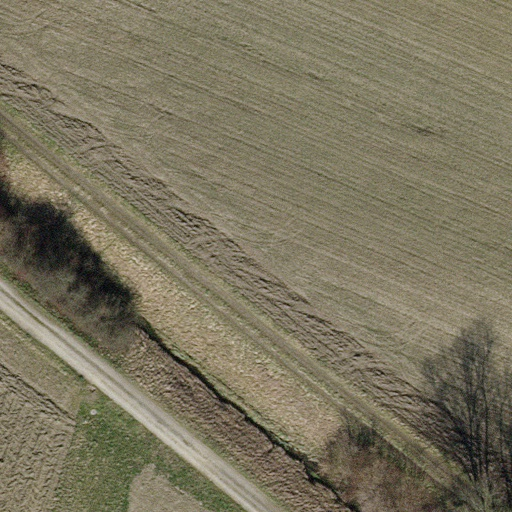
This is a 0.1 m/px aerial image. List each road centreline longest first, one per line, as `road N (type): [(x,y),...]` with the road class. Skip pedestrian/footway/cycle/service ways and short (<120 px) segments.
road 1 (track): [(0,116),(485,511)]
road 2 (track): [(0,293),(269,511)]
